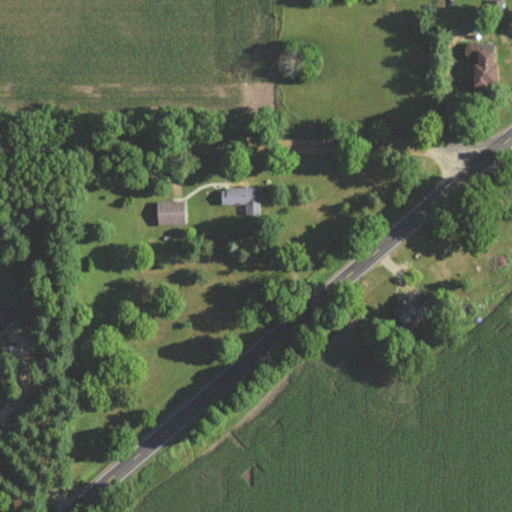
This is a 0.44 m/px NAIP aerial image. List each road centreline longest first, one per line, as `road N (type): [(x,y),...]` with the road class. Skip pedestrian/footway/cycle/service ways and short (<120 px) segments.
road 1 (tertiary): [(72,511),(511,132)]
road 2 (residential): [(0,145),(500,143)]
